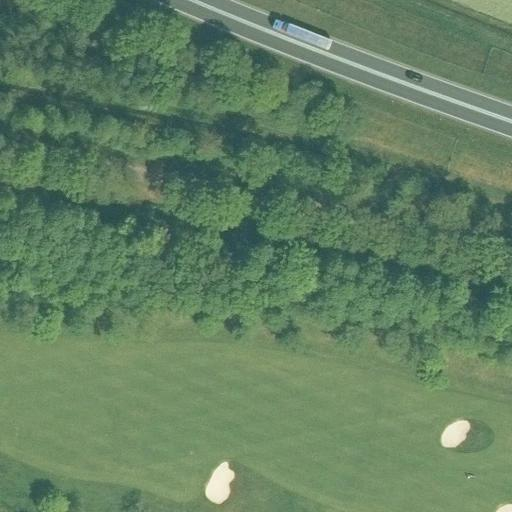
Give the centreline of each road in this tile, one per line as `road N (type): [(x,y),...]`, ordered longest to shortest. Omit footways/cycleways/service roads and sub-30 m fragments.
road 1 (unclassified): [(511,249),(0,147)]
road 2 (trunk): [(511,125),(179,0)]
